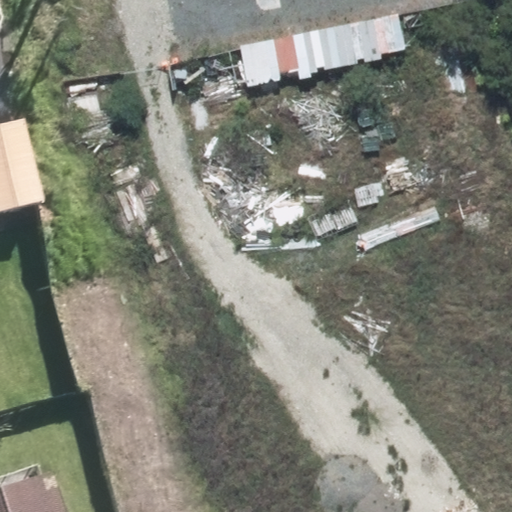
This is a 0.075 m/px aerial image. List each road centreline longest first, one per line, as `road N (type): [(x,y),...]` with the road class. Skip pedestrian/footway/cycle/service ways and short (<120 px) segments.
road 1 (track): [(225,511),(108,14)]
road 2 (track): [(108,14),(218,23),(337,0)]
